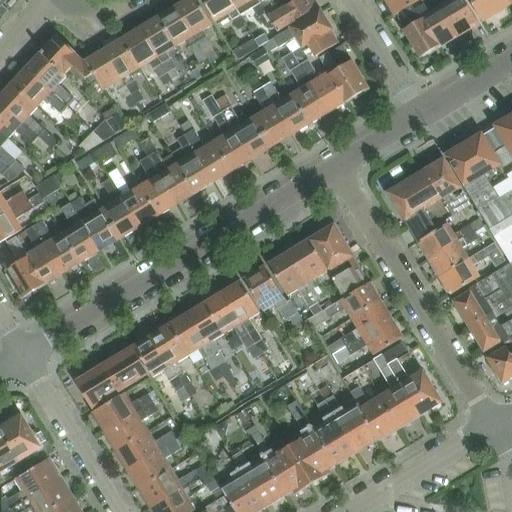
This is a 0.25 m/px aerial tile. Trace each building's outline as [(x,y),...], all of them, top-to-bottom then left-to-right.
[(213,26),(199,3),(196,0),(185,0),(180,3),(181,6),(177,9),(207,58),(210,63),(218,58),(203,32),(213,26)] [(201,0),(203,2),(216,24),(229,16),(238,31),(246,25),(241,16),(238,11),(237,11),(230,0),(201,0)] [(230,0),(237,11),(238,11),(241,16),(252,9),(258,18),(266,13),(257,0),(230,0)] [(257,0),(266,13),(268,17),(276,12),(269,0),(257,0)] [(276,12),(268,17),(271,24),(277,32),(308,14),(316,8),(311,0),(295,0),(287,6),(276,12)] [(386,0),(388,2),(386,3),(394,16),(396,15),(409,7),(420,0),(386,0)] [(472,26),(478,23),(463,0),(448,0),(440,5),(458,36),(473,27),(472,26)] [(468,0),(476,13),(481,22),(509,5),(508,4),(510,3),(508,0),(468,0)] [(8,10),(2,4),(0,5),(0,15),(2,17),(8,10)] [(458,36),(440,5),(421,17),(422,19),(421,19),(439,46),(443,44),(444,45),(458,36)] [(409,7),(396,15),(396,16),(396,15),(405,29),(404,30),(403,31),(411,45),(413,44),(421,58),(439,47),(439,46),(421,19),(418,21),(409,7)] [(207,58),(177,9),(172,11),(171,9),(157,17),(176,48),(185,42),(198,64),(207,58)] [(265,44),(267,47),(270,52),(277,48),(294,39),(296,42),(301,50),(307,46),(315,58),(339,42),(338,41),(337,42),(330,31),(332,30),(328,23),(323,16),(322,17),(318,12),(265,44)] [(266,13),(258,18),(264,28),(271,24),(268,17),(266,13)] [(145,28),(141,30),(167,73),(174,69),(175,68),(166,54),(176,48),(157,17),(144,25),(145,28)] [(135,31),(121,39),(140,69),(141,69),(149,64),(158,78),(167,73),(141,30),(136,33),(135,31)] [(103,91),(85,61),(84,60),(80,60),(73,54),(75,52),(73,50),(72,52),(67,47),(68,46),(56,34),(44,47),(44,49),(41,53),(65,75),(72,67),(92,86),(97,94),(103,91)] [(109,49),(105,52),(131,95),(138,91),(139,90),(131,75),(140,69),(121,39),(108,47),(109,49)] [(254,40),(233,52),(238,60),(239,61),(259,49),(259,48),(255,41),(254,40)] [(342,46),(328,53),(332,60),(345,52),(342,46)] [(265,50),(251,58),(255,66),(269,58),(265,50)] [(99,52),(85,61),(103,91),(105,91),(114,86),(122,100),(125,99),(131,95),(105,52),(100,55),(99,52)] [(65,75),(41,53),(33,61),(33,62),(30,65),(31,66),(28,70),(67,107),(73,99),(59,85),(66,77),(65,75)] [(320,59),(327,72),(346,103),(351,99),(352,101),(369,91),(350,61),(349,62),(349,63),(338,69),(332,60),(328,53),(320,59)] [(291,54),(282,59),(300,89),(291,94),(309,125),(323,117),(322,115),(327,112),(299,66),(294,58),(291,54)] [(302,54),(294,58),(299,66),(306,61),(302,54)] [(307,61),(306,61),(299,66),(327,112),(331,109),(333,111),(346,103),(327,72),(318,78),(307,61)] [(174,69),(167,73),(171,81),(179,76),(174,69)] [(67,107),(28,70),(24,74),(22,73),(12,84),(37,108),(45,101),(60,114),(67,107)] [(196,81),(202,78),(197,70),(191,73),(196,81)] [(167,73),(158,78),(163,86),(171,81),(167,73)] [(256,78),(247,83),(253,93),(262,88),(256,78)] [(270,83),(262,88),(290,134),(295,131),(296,133),(309,125),(291,94),(281,100),(270,83)] [(37,108),(12,84),(1,96),(2,97),(0,99),(0,102),(38,138),(48,147),(52,151),(59,143),(51,136),(30,117),(37,108)] [(254,116),(252,117),(270,146),(271,146),(272,147),(286,139),(285,137),(290,134),(262,88),(253,93),(264,111),(254,116)] [(138,91),(131,95),(135,102),(137,105),(144,101),(142,97),(138,91)] [(131,95),(125,99),(131,109),(137,105),(135,102),(131,95)] [(226,95),(215,101),(222,113),(231,107),(232,106),(226,95)] [(212,96),(203,101),(223,135),(213,141),(232,172),(245,163),(244,162),(249,159),(221,113),(222,112),(212,96)] [(0,131),(8,139),(16,131),(31,145),(38,138),(0,102),(0,131)] [(163,105),(148,115),(153,124),(171,113),(168,107),(166,104),(163,105)] [(222,113),(249,159),(254,156),(255,157),(269,149),(268,147),(270,146),(252,117),(251,118),(241,124),(231,107),(222,113)] [(104,121),(115,135),(126,128),(118,113),(104,121)] [(511,118),(497,127),(508,145),(491,155),(500,170),(487,177),(500,198),(478,211),(510,264),(511,262),(511,118)] [(104,121),(93,132),(104,142),(115,135),(104,121)] [(188,121),(180,126),(185,135),(193,130),(188,121)] [(131,129),(113,141),(118,150),(137,138),(131,129)] [(185,135),(184,135),(212,181),(217,178),(218,180),(232,172),(213,141),(204,146),(194,130),(193,130),(185,135)] [(8,139),(0,131),(0,159),(9,168),(15,162),(1,147),(8,139)] [(93,132),(78,147),(84,153),(85,153),(104,142),(93,132)] [(186,158),(176,163),(195,194),(209,186),(208,184),(212,181),(184,135),(175,140),(186,158)] [(500,170),(491,155),(480,137),(446,158),(478,211),(500,198),(487,177),(500,170)] [(38,138),(31,145),(37,150),(42,154),(48,147),(38,138)] [(195,194),(176,163),(167,168),(158,152),(156,153),(149,141),(142,146),(148,158),(176,203),(181,200),(182,202),(195,194)] [(102,165),(118,156),(110,143),(94,152),(102,165)] [(90,155),(76,163),(81,171),(95,163),(90,155)] [(149,180),(140,185),(158,216),(172,208),(171,206),(176,203),(148,158),(140,163),(139,163),(149,180)] [(9,168),(0,159),(0,175),(1,177),(2,176),(9,168)] [(448,168),(443,160),(442,160),(441,159),(428,167),(429,168),(424,172),(451,217),(471,205),(465,195),(454,201),(450,195),(460,189),(448,168)] [(15,162),(9,168),(18,176),(24,170),(15,162)] [(9,168),(2,176),(8,182),(18,176),(9,168)] [(117,169),(108,175),(111,179),(139,226),(144,223),(145,224),(158,216),(140,185),(130,191),(120,173),(117,169)] [(408,181),(406,182),(423,210),(425,209),(435,227),(451,217),(424,172),(418,175),(416,174),(409,178),(408,181)] [(43,200),(60,189),(53,177),(36,187),(39,194),(43,200)] [(103,208),(101,209),(119,238),(120,237),(121,239),(135,230),(134,228),(139,226),(111,179),(102,184),(101,185),(112,202),(103,208)] [(423,210),(406,182),(402,185),(399,184),(392,188),(391,190),(389,197),(390,197),(389,199),(393,206),(396,206),(398,210),(397,212),(401,218),(403,218),(418,243),(438,231),(437,230),(435,227),(425,209),(423,210)] [(0,192),(0,191),(0,217),(29,200),(23,191),(6,202),(0,192)] [(39,194),(29,200),(34,209),(45,203),(43,200),(39,194)] [(79,198),(70,204),(98,250),(103,247),(104,249),(118,240),(117,239),(119,238),(101,209),(100,210),(94,200),(84,206),(79,198)] [(0,243),(5,240),(22,229),(17,220),(34,209),(29,200),(0,217),(0,243)] [(81,263),(91,257),(94,255),(93,253),(98,250),(70,204),(62,210),(72,227),(62,232),(81,263)] [(478,220),(470,225),(474,232),(483,227),(478,220)] [(67,271),(81,263),(62,232),(53,238),(43,221),(34,227),(61,272),(66,270),(67,271)] [(417,244),(424,257),(426,255),(429,260),(474,232),(470,225),(454,234),(447,224),(437,230),(438,231),(418,243),(417,244)] [(61,272),(34,227),(25,232),(35,249),(26,254),(25,255),(44,286),(58,277),(56,275),(61,272)] [(309,241),(328,272),(332,280),(340,275),(335,268),(352,258),(351,256),(353,255),(345,242),(343,243),(335,229),(330,228),(331,228),(310,240),(309,241)] [(474,232),(429,260),(432,265),(430,266),(437,277),(469,259),(463,248),(478,239),(474,232)] [(12,257),(3,262),(7,269),(5,270),(23,300),(40,290),(39,288),(44,286),(25,255),(26,254),(16,237),(15,238),(7,243),(14,256),(12,257)] [(291,252),(289,253),(308,284),(309,284),(320,302),(321,301),(328,297),(318,278),(328,272),(309,241),(308,241),(308,242),(307,242),(306,241),(298,246),(298,247),(291,252)] [(502,257),(494,243),(471,257),(469,259),(437,277),(437,278),(439,277),(442,282),(440,283),(448,296),(450,295),(450,296),(480,278),(473,267),(488,257),(494,267),(504,261),(502,257)] [(357,245),(350,249),(354,255),(360,251),(357,245)] [(269,265),(268,266),(273,274),(287,297),(297,291),(308,309),(316,304),(317,304),(306,286),(308,284),(289,253),(287,254),(283,257),(279,259),(279,258),(270,263),(271,264),(269,265)] [(322,311),(306,321),(312,330),(328,320),(345,310),(350,319),(351,320),(381,301),(373,288),(371,289),(368,284),(357,266),(352,258),(335,268),(340,275),(332,280),(343,299),(332,306),(326,309),(322,311)] [(511,262),(510,264),(475,285),(492,313),(509,341),(510,340),(511,343),(511,291),(504,279),(511,274),(511,262)] [(257,270),(243,278),(248,287),(263,312),(275,305),(284,321),(288,319),(298,335),(307,330),(309,332),(312,330),(306,321),(303,323),(297,313),(289,301),(286,303),(270,276),(265,268),(259,272),(257,270)] [(229,293),(224,296),(260,355),(267,351),(249,320),(260,314),(246,291),(241,282),(231,288),(230,287),(227,289),(229,292),(229,293)] [(461,298),(452,304),(467,328),(492,313),(475,285),(468,289),(470,292),(461,298)] [(205,304),(224,335),(234,329),(253,360),(260,355),(224,296),(220,299),(219,299),(216,295),(213,297),(214,299),(205,304)] [(356,329),(340,339),(340,340),(345,348),(390,321),(387,316),(389,315),(381,301),(351,320),(356,329)] [(193,315),(189,318),(218,366),(225,361),(213,342),(224,335),(205,304),(196,310),(195,308),(191,310),(194,314),(193,315)] [(492,313),(467,328),(482,352),(485,350),(491,347),(500,341),(503,345),(509,341),(492,313)] [(178,320),(169,326),(188,357),(199,351),(210,370),(218,366),(189,318),(184,321),(183,320),(181,317),(178,319),(178,320)] [(390,321),(345,348),(349,355),(366,345),(373,356),(393,344),(401,339),(401,338),(402,337),(395,324),(393,325),(390,321)] [(158,336),(153,339),(182,387),(190,383),(178,363),(188,357),(169,326),(160,331),(159,330),(156,332),(158,335),(158,336)] [(126,335),(119,339),(125,350),(132,345),(126,335)] [(143,342),(133,348),(149,374),(152,379),(163,373),(174,392),(182,387),(153,339),(148,342),(147,342),(145,338),(142,340),(143,342)] [(340,340),(327,347),(332,355),(345,348),(340,340)] [(490,358),(489,359),(497,374),(496,375),(502,385),(511,378),(511,343),(510,340),(509,341),(503,345),(506,349),(497,354),(490,358)] [(402,343),(382,355),(389,366),(419,415),(426,411),(427,412),(442,403),(424,372),(422,373),(409,381),(397,361),(408,354),(402,343)] [(80,380),(76,382),(86,398),(84,401),(87,406),(91,406),(92,408),(101,403),(149,374),(133,348),(101,367),(99,366),(91,370),(92,372),(88,375),(87,373),(79,378),(80,380)] [(345,348),(332,355),(337,363),(349,355),(345,348)] [(382,355),(373,360),(374,360),(382,374),(381,374),(390,389),(379,396),(399,429),(413,421),(412,419),(419,415),(389,366),(382,355)] [(225,361),(218,366),(222,372),(225,377),(226,379),(231,376),(225,361)] [(218,366),(210,370),(217,381),(225,377),(222,372),(218,366)] [(190,383),(182,387),(189,399),(189,398),(196,394),(190,383)] [(182,387),(174,392),(181,403),(189,399),(182,387)] [(320,391),(325,400),(332,397),(326,387),(320,391)] [(357,389),(350,393),(357,404),(378,439),(385,435),(386,437),(399,429),(379,396),(368,402),(359,387),(357,389)] [(155,391),(148,395),(153,403),(160,399),(155,391)] [(100,408),(92,413),(92,414),(100,428),(103,426),(105,430),(102,432),(103,433),(153,403),(148,395),(132,405),(125,393),(100,408)] [(378,439),(357,404),(345,412),(342,407),(340,408),(333,396),(325,401),(356,453),(357,453),(355,451),(362,447),(363,449),(375,441),(376,442),(379,441),(378,439)] [(295,402),(287,407),(301,431),(300,432),(302,437),(290,445),(289,446),(312,484),(314,483),(330,473),(328,470),(335,466),(314,431),(296,401),(295,402)] [(356,453),(325,401),(316,406),(323,418),(322,419),(325,424),(314,431),(335,466),(349,457),(348,455),(354,451),(356,454),(356,453)] [(106,438),(115,452),(148,432),(142,421),(158,411),(153,403),(103,433),(103,434),(107,432),(109,436),(106,438)] [(20,462),(25,469),(44,458),(45,459),(46,458),(46,457),(40,447),(41,446),(33,432),(30,434),(24,423),(25,422),(20,413),(4,423),(6,426),(2,428),(1,425),(0,425),(0,426),(21,461),(20,462)] [(214,428),(221,438),(226,435),(228,427),(225,422),(214,428)] [(0,483),(5,481),(0,474),(20,462),(21,461),(0,426),(0,483)] [(256,426),(246,432),(261,456),(260,456),(263,461),(284,496),(286,495),(292,492),(294,495),(310,485),(312,484),(289,446),(287,447),(274,455),(271,450),(270,450),(256,426)] [(148,432),(115,452),(123,466),(126,464),(128,468),(125,470),(126,471),(176,441),(171,432),(154,442),(148,432)] [(176,441),(126,471),(126,472),(130,470),(132,474),(129,476),(138,490),(171,470),(171,469),(164,459),(181,449),(176,441)] [(41,446),(40,447),(46,457),(54,451),(48,442),(41,446)] [(241,451),(231,457),(264,509),(263,507),(273,501),(274,502),(284,496),(263,461),(252,468),(249,463),(248,463),(241,451)] [(232,480),(220,487),(220,488),(225,496),(232,507),(235,511),(255,511),(262,507),(263,509),(264,509),(231,457),(223,462),(230,474),(229,475),(232,480)] [(21,492),(0,504),(0,511),(3,511),(10,509),(61,479),(60,477),(57,479),(55,475),(58,474),(49,459),(41,464),(14,480),(21,492)] [(205,464),(194,471),(200,480),(210,474),(211,473),(205,463),(205,464)] [(171,470),(138,490),(147,505),(150,503),(152,507),(149,509),(149,510),(200,480),(194,471),(177,481),(171,470)] [(210,474),(200,480),(204,487),(206,486),(214,481),(210,474)] [(61,479),(10,509),(11,511),(23,511),(30,508),(33,511),(47,511),(72,498),(64,484),(61,485),(59,481),(61,480),(61,479)] [(200,480),(149,510),(150,511),(153,509),(154,511),(192,511),(195,510),(188,500),(205,489),(204,487),(200,480)] [(214,481),(206,486),(210,494),(220,488),(220,487),(215,480),(214,481)] [(223,511),(232,507),(225,496),(198,511),(223,511)] [(79,511),(80,511),(72,498),(47,511),(79,511)]
